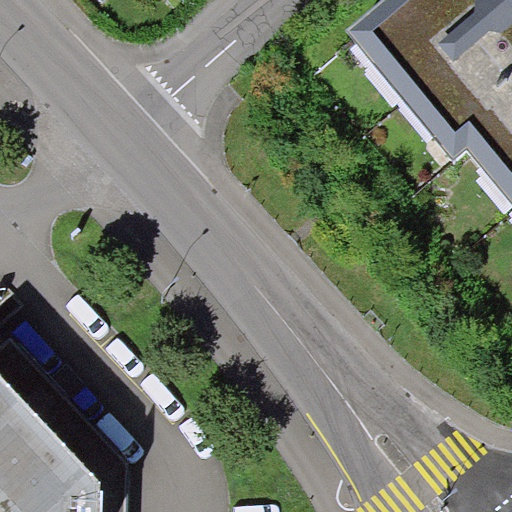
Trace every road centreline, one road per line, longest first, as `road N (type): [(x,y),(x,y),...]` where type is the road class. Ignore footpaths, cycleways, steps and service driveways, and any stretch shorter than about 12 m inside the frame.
road 1 (tertiary): [(122,134),(440,511)]
road 2 (residential): [(280,0),(122,134)]
road 3 (tertiary): [(0,1),(122,134)]
